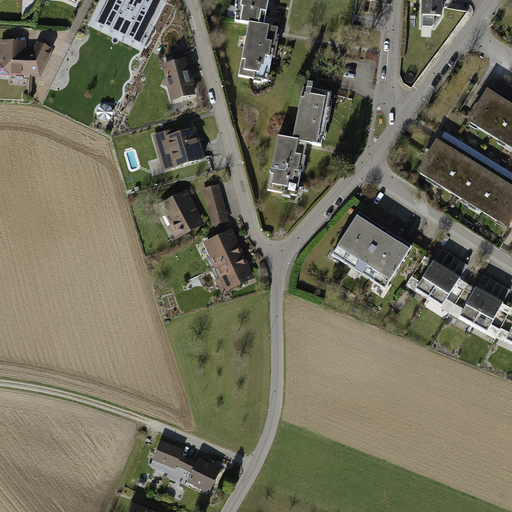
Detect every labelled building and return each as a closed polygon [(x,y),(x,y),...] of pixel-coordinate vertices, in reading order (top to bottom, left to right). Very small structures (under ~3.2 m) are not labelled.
[(164,0),(108,0),(98,22),(142,44),(164,0)] [(268,0),(240,0),(236,22),(249,24),(238,77),(267,83),(278,29),(263,27),(268,0)] [(423,0),(423,14),(441,15),(441,0),(423,0)] [(24,43),(2,42),(0,66),(0,72),(39,74),(51,50),(39,44),(34,51),(25,51),(24,43)] [(186,61),(164,67),(173,99),(195,93),(186,61)] [(331,93),(304,88),(294,140),(280,137),(269,190),(296,195),(307,143),(320,146),(331,93)] [(511,106),(489,92),(471,121),(511,146),(511,106)] [(171,131),(156,136),(166,170),(204,158),(196,131),(172,138),(171,131)] [(511,188),(437,143),(419,171),(509,226),(511,220),(511,188)] [(219,186),(205,190),(214,223),(228,220),(219,186)] [(186,193),(163,205),(180,237),(203,225),(186,193)] [(410,248),(359,215),(337,249),(388,282),(410,248)] [(234,233),(207,246),(228,290),(255,277),(234,233)] [(463,275),(436,259),(419,287),(446,303),(463,275)] [(504,299),(479,286),(465,311),(490,325),(504,299)] [(155,460),(176,469),(177,466),(181,456),(183,452),(162,444),(155,460)] [(194,475),(199,465),(181,456),(177,466),(194,475)] [(221,471),(201,461),(199,465),(194,475),(191,483),(211,493),(221,471)]
